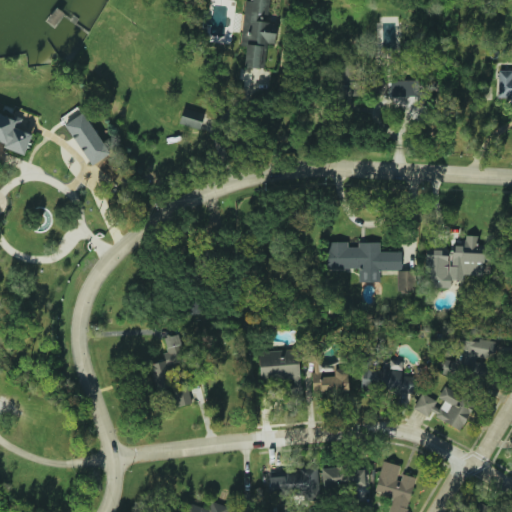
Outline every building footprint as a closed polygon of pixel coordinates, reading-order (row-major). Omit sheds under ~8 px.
[(243,67),(263,69),(265,43),(276,43),(277,25),(265,24),(266,0),(250,0),(250,1),(243,0),(241,46),(244,46),(243,67)] [(353,96),(354,66),(338,66),(337,96),(353,96)] [(511,78),(511,79),(511,71),(497,70),(497,97),(510,98),(510,103),(511,103),(511,78)] [(408,77),(383,86),(390,104),(396,102),(402,118),(413,114),(411,109),(419,106),(408,77)] [(60,116),(63,122),(81,113),(79,107),(60,116)] [(178,123),(199,130),(204,114),(183,108),(178,123)] [(88,165),(107,156),(85,112),(66,122),(88,165)] [(30,133),(16,129),(19,119),(0,113),(0,140),(5,142),(3,149),(24,155),(30,133)] [(489,274),(485,244),(478,245),(476,235),(459,238),(460,245),(452,246),(452,249),(421,254),(426,289),(448,285),(447,280),(489,274)] [(326,268),(358,268),(358,282),(379,282),(379,270),(399,270),(399,252),(379,251),(379,242),(356,242),(356,247),(347,247),(347,242),(326,242),(326,268)] [(396,270),(397,291),(414,291),(413,269),(396,270)] [(192,403),(175,334),(162,337),(167,359),(150,364),(157,390),(172,387),(177,407),(192,403)] [(476,357),(492,359),(494,343),(457,338),(454,360),(445,359),(444,368),(474,372),(476,357)] [(300,392),(298,350),(258,351),(260,380),(292,378),(293,392),(300,392)] [(379,368),(378,391),(412,392),(413,376),(401,376),(402,360),(389,360),(389,369),(379,368)] [(349,392),(348,368),(333,368),(333,376),(319,377),(319,393),(349,392)] [(361,389),(377,389),(376,370),(361,371),(361,389)] [(460,430),(474,402),(444,387),(437,402),(420,393),(412,409),(427,416),(428,414),(460,430)] [(388,511),(406,511),(414,477),(399,473),(401,466),(382,461),(374,494),(392,498),(388,511)] [(320,469),(321,490),(364,488),(364,467),(320,469)] [(317,491),(316,471),(268,473),(269,493),(317,491)]
